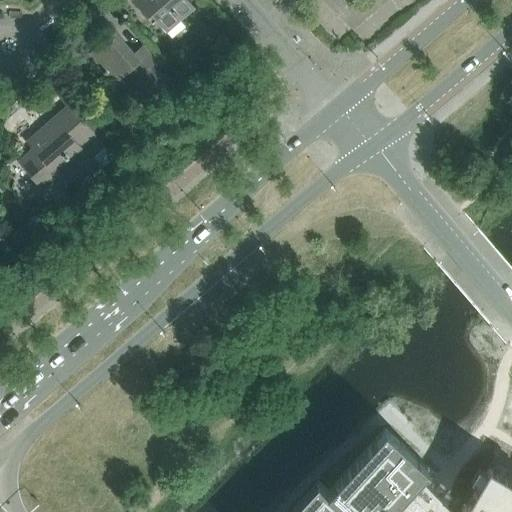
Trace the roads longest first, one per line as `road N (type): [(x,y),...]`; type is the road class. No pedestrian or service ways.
road 1 (tertiary): [(0,458),(374,146)]
road 2 (tertiary): [(333,111),(0,409)]
road 3 (tertiary): [(511,307),(374,146)]
road 4 (tertiary): [(374,146),(511,26)]
road 5 (tertiary): [(465,0),(333,111)]
road 6 (residential): [(333,111),(244,0)]
